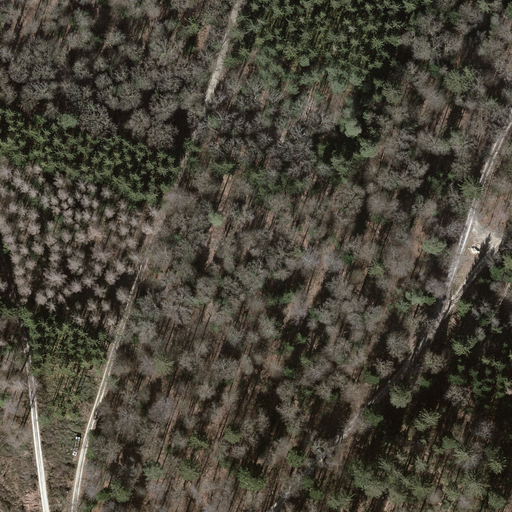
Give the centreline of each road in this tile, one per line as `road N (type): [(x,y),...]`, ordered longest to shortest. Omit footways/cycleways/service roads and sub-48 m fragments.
road 1 (track): [(242,0),(97,400),(74,511)]
road 2 (track): [(511,110),(431,335),(275,511)]
road 3 (track): [(50,511),(0,258)]
road 4 (track): [(511,232),(431,335)]
